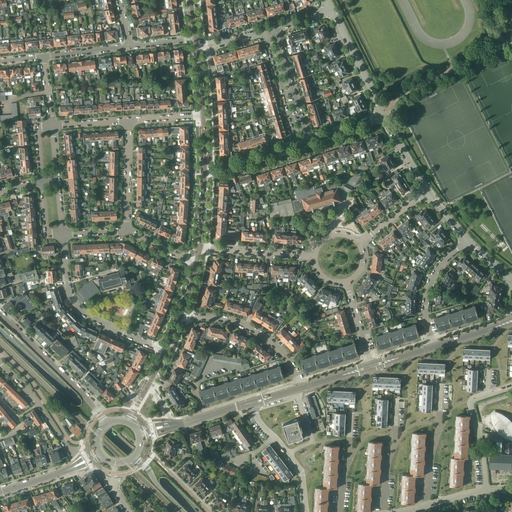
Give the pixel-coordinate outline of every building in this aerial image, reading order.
[(176,8),(176,5),(177,5),(176,2),(176,3),(176,0),(164,0),(165,7),(168,7),(168,9),(166,9),(159,9),(158,9),(154,10),(155,13),(163,12),(176,10),(176,8)] [(273,6),(272,6),(274,15),(278,14),(277,13),(280,12),(278,5),(276,0),(273,0),(275,3),(274,3),(275,4),(272,5),(273,6)] [(299,0),(297,1),(291,5),(287,7),(288,11),(297,7),(297,6),(300,5),(299,3),(301,2),(303,6),(308,3),(309,4),(314,2),(312,0),(299,0)] [(78,2),(76,3),(78,11),(87,9),(85,2),(78,4),(78,2)] [(271,16),(274,15),(272,6),(268,7),(267,2),(265,3),(268,16),(271,15),(271,16)] [(72,3),(65,5),(62,6),(64,18),(73,17),(73,12),(72,3)] [(263,3),(260,4),(261,7),(258,8),(261,19),(261,18),(264,17),(266,16),(263,3)] [(255,20),(261,19),(258,8),(257,5),(255,5),(256,8),(252,9),(255,20)] [(245,22),(247,22),(243,7),(241,8),(242,12),(239,13),(241,24),(242,23),(242,24),(245,23),(245,22)] [(248,10),(248,8),(245,8),(249,21),(252,20),(252,21),(255,20),(252,9),(248,10)] [(100,18),(109,16),(113,15),(113,12),(113,10),(112,10),(112,9),(105,11),(105,12),(102,12),(103,15),(100,15),(100,16),(99,16),(99,18),(100,18)] [(170,25),(179,24),(180,24),(178,12),(176,13),(176,10),(163,12),(163,14),(169,14),(170,25)] [(233,15),(229,16),(228,13),(226,14),(226,17),(227,17),(230,27),(232,26),(233,27),(236,26),(234,17),(233,15)] [(109,22),(110,23),(115,23),(114,21),(115,21),(115,20),(115,19),(115,18),(114,18),(113,15),(109,16),(100,18),(100,21),(107,20),(107,23),(109,22)] [(165,33),(168,33),(167,25),(164,26),(164,25),(163,25),(162,19),(159,19),(160,22),(161,34),(166,34),(165,33)] [(220,29),(229,27),(228,22),(225,22),(219,23),(210,24),(210,25),(209,25),(210,29),(212,30),(212,31),(217,31),(216,30),(220,29)] [(179,24),(170,25),(171,32),(176,32),(176,33),(179,32),(178,25),(179,24)] [(319,36),(329,31),(327,28),(326,29),(325,26),(322,28),(322,27),(322,26),(314,30),(316,34),(317,33),(319,36)] [(303,32),(301,32),(303,42),(309,40),(307,31),(306,31),(306,30),(303,31),(303,32)] [(323,42),(327,40),(327,39),(330,38),(330,37),(331,36),(329,31),(319,36),(314,39),(315,41),(319,39),(321,42),(323,42)] [(52,33),(52,36),(52,37),(53,36),(54,38),(53,38),(54,46),(56,46),(57,46),(58,47),(59,46),(60,46),(59,32),(54,33),(54,32),(52,32),(52,33)] [(298,44),(303,42),(301,32),(297,33),(295,34),(298,44)] [(298,44),(295,34),(294,34),(293,34),(291,35),(289,36),(289,35),(288,35),(293,53),(302,51),(301,50),(301,48),(299,49),(298,46),(298,44)] [(327,52),(328,54),(337,49),(336,47),(335,44),(334,44),(331,46),(330,45),(326,47),(327,48),(324,49),(326,51),(327,52)] [(249,47),(248,47),(250,55),(251,57),(254,56),(254,58),(257,57),(256,53),(254,46),(251,47),(250,46),(249,47)] [(169,51),(170,57),(172,57),(174,56),(182,55),(182,52),(183,52),(182,51),(182,50),(182,49),(174,50),(174,51),(171,51),(170,47),(169,47),(169,51)] [(245,59),(245,57),(243,49),(240,50),(239,49),(238,50),(237,51),(240,61),(241,60),(245,59)] [(324,56),(325,58),(329,56),(331,59),(332,59),(333,60),(337,58),(336,57),(340,55),(339,54),(340,54),(339,51),(338,52),(337,49),(328,54),(324,56)] [(304,58),(303,55),(302,55),(301,53),(294,55),(294,57),(293,57),(295,61),(304,58)] [(227,62),(225,54),(224,54),(222,54),(222,55),(219,56),(222,66),(222,65),(228,64),(227,62)] [(222,66),(219,56),(217,56),(215,56),(215,57),(214,57),(215,60),(214,60),(215,63),(218,72),(221,71),(222,73),(224,73),(224,72),(222,65),(222,66)] [(305,64),(304,62),(305,62),(304,58),(295,61),(296,67),(305,64)] [(75,62),(74,62),(75,70),(83,70),(82,61),(77,62),(77,61),(75,61),(75,62)] [(313,62),(311,62),(308,63),(305,64),(296,67),(298,72),(310,69),(309,65),(313,64),(313,62)] [(337,71),(346,67),(345,66),(346,66),(345,63),(344,64),(344,63),(343,62),(341,63),(341,62),(334,65),(337,71)] [(53,64),(54,73),(57,72),(58,81),(61,81),(61,77),(59,64),(56,64),(55,64),(54,64),(53,64)] [(334,81),(335,83),(339,82),(342,80),(340,78),(347,74),(346,73),(348,72),(348,71),(347,70),(348,70),(347,68),(346,68),(346,67),(337,71),(339,75),(335,77),(335,79),(334,81)] [(17,79),(20,79),(21,82),(24,82),(24,78),(22,78),(22,76),(23,76),(22,68),(19,68),(18,68),(17,68),(16,69),(17,79)] [(3,81),(7,81),(8,86),(11,85),(10,80),(9,80),(8,70),(6,70),(5,69),(3,70),(2,70),(3,81)] [(311,75),(310,69),(298,72),(299,76),(300,76),(300,78),(311,75)] [(258,77),(260,82),(270,80),(269,77),(269,76),(269,75),(268,75),(268,74),(260,76),(258,77)] [(344,82),(346,86),(341,88),(342,91),(354,84),(353,82),(354,82),(352,79),(351,79),(347,81),(347,80),(344,82)] [(260,82),(262,88),(271,85),(271,84),(271,83),(270,82),(270,80),(260,82)] [(310,83),(302,85),(303,87),(302,87),(303,91),(312,89),(310,83)] [(355,87),(354,84),(342,91),(343,93),(348,90),(350,94),(353,93),(353,92),(357,90),(358,89),(356,86),(355,87)] [(272,87),(271,86),(264,88),(265,91),(260,93),(261,95),(273,92),(272,89),(273,88),(272,87)] [(324,91),(325,97),(333,95),(330,89),(324,91)] [(261,97),(263,97),(264,98),(265,100),(275,97),(274,96),(275,96),(274,94),(273,92),(261,95),(261,97)] [(307,102),(317,99),(316,96),(320,95),(319,93),(306,97),(306,99),(307,102)] [(33,97),(35,117),(37,116),(38,117),(40,117),(40,116),(41,116),(42,116),(42,117),(42,113),(40,113),(40,106),(36,107),(35,101),(40,101),(40,96),(33,97)] [(352,104),(353,106),(363,101),(362,99),(361,96),(360,96),(356,98),(355,97),(352,99),(353,99),(352,99),(354,103),(352,104)] [(29,102),(30,103),(31,109),(26,109),(27,113),(28,113),(29,117),(30,118),(32,118),(32,117),(35,117),(33,97),(29,98),(29,102)] [(262,103),(265,102),(266,105),(267,105),(276,102),(277,102),(275,97),(265,100),(261,101),(262,103)] [(317,105),(316,102),(308,104),(308,105),(307,105),(308,108),(309,108),(310,110),(318,108),(320,107),(323,106),(329,104),(329,98),(325,99),(326,103),(317,105)] [(64,115),(67,115),(66,99),(63,99),(63,101),(64,101),(64,102),(63,103),(63,105),(64,105),(64,106),(59,107),(59,116),(61,116),(61,115),(62,115),(64,115)] [(187,102),(187,99),(186,99),(177,100),(174,100),(172,100),(173,108),(178,107),(184,107),(184,108),(186,107),(188,106),(188,105),(188,102),(187,102)] [(353,106),(346,109),(348,114),(350,113),(350,112),(354,110),(356,113),(359,112),(358,111),(362,110),(362,111),(367,109),(365,106),(366,106),(364,103),(363,101),(353,106)] [(276,102),(267,105),(267,108),(264,109),(265,112),(278,108),(277,105),(277,103),(276,103),(276,102)] [(319,113),(322,113),(321,109),(324,108),(323,106),(320,107),(318,108),(310,110),(310,112),(309,112),(310,116),(319,113)] [(334,108),(335,111),(332,112),(335,120),(336,120),(339,119),(341,119),(338,110),(338,107),(335,108),(335,107),(334,108)] [(278,108),(265,112),(266,114),(268,113),(269,116),(279,113),(280,112),(279,111),(279,110),(278,108)] [(346,116),(347,116),(344,108),(338,110),(341,119),(344,118),(346,117),(346,116)] [(268,124),(269,123),(281,120),(281,117),(281,115),(280,115),(280,114),(272,116),(273,120),(268,121),(268,124)] [(328,117),(326,117),(323,118),(313,121),(314,123),(313,124),(314,126),(315,127),(319,126),(322,125),(322,124),(324,124),(323,120),(328,119),(329,120),(330,122),(333,121),(331,116),(328,117)] [(162,136),(162,142),(165,142),(164,136),(171,135),(171,134),(171,128),(168,128),(167,128),(167,127),(164,128),(162,128),(162,136)] [(285,131),(277,133),(267,136),(269,141),(272,140),(271,139),(272,139),(273,137),(273,136),(278,135),(279,138),(280,138),(281,138),(282,137),(286,136),(286,135),(286,134),(285,133),(285,131)] [(76,140),(78,140),(78,138),(72,138),(72,134),(72,132),(68,133),(67,133),(67,135),(64,135),(64,136),(64,138),(65,141),(76,140)] [(251,137),(249,138),(249,140),(252,148),(252,147),(253,148),(254,147),(255,147),(257,146),(254,136),(253,132),(250,133),(251,137)] [(265,133),(259,134),(263,144),(265,143),(266,143),(267,143),(267,142),(268,142),(265,133)] [(254,136),(257,146),(258,146),(260,145),(263,144),(259,134),(257,134),(257,135),(254,136)] [(379,157),(383,155),(382,152),(380,153),(378,148),(382,147),(382,144),(383,143),(382,138),(380,139),(379,136),(378,136),(378,135),(375,136),(375,137),(372,138),(376,148),(379,157)] [(366,140),(369,149),(373,148),(373,149),(376,148),(372,138),(370,139),(370,138),(366,139),(367,140),(366,140)] [(244,142),(243,139),(241,140),(242,142),(238,144),(241,151),(242,151),(243,151),(244,150),(246,149),(244,142)] [(361,155),(367,153),(366,151),(363,141),(362,141),(359,142),(356,142),(361,155)] [(351,145),(355,159),(359,157),(360,160),(362,159),(361,155),(356,142),(354,143),(351,144),(351,145)] [(346,157),(352,155),(349,146),(348,146),(348,145),(345,146),(343,147),(346,157)] [(338,149),(337,150),(341,161),(345,160),(346,163),(348,162),(346,157),(343,147),(340,148),(338,149)] [(337,167),(335,161),(339,160),(335,150),(332,150),(332,151),(330,152),(335,167),(337,167)] [(333,168),(335,167),(330,152),(327,153),(327,152),(324,153),(324,154),(323,154),(327,166),(332,165),(333,168)] [(323,168),(322,166),(325,165),(322,155),(321,155),(321,154),(318,155),(318,156),(316,157),(320,167),(320,169),(323,168)] [(320,167),(316,157),(314,157),(314,156),(310,158),(313,167),(314,167),(314,169),(320,167)] [(380,161),(383,166),(392,161),(391,159),(391,158),(390,157),(389,156),(385,158),(384,158),(381,159),(382,160),(380,161)] [(307,160),(305,160),(308,169),(313,167),(310,158),(307,159),(307,160)] [(300,162),(299,162),(302,173),(308,171),(308,169),(305,160),(302,161),(299,161),(300,162)] [(393,163),(392,161),(383,166),(386,172),(388,171),(390,170),(390,171),(393,169),(392,169),(397,166),(396,166),(397,165),(396,163),(395,163),(394,162),(393,163)] [(295,175),(301,173),(297,163),(296,163),(293,163),(294,164),(291,165),(295,175)] [(7,169),(6,164),(3,165),(4,165),(7,178),(10,177),(12,177),(12,176),(13,176),(11,168),(7,169)] [(286,167),(288,174),(291,174),(293,180),(296,179),(295,175),(291,165),(289,166),(289,165),(286,166),(286,167)] [(18,175),(16,170),(22,169),(22,172),(27,172),(27,173),(31,172),(30,168),(30,166),(25,166),(16,167),(11,167),(14,176),(15,176),(17,176),(17,175),(18,175)] [(284,183),(282,177),(286,176),(283,168),(282,167),(279,168),(280,169),(277,170),(282,183),(282,184),(284,183)] [(282,183),(277,170),(275,170),(272,171),(271,171),(274,179),(276,178),(277,181),(278,180),(279,183),(282,183)] [(392,177),(394,181),(389,184),(391,187),(396,183),(403,178),(402,177),(403,176),(402,175),(403,175),(401,173),(400,173),(400,172),(399,173),(397,170),(395,171),(397,174),(392,177)] [(269,184),(272,183),(269,172),(268,172),(265,173),(263,174),(268,190),(271,189),(269,184)] [(317,188),(316,185),(295,192),(297,199),(291,201),(291,198),(270,204),(272,212),(279,211),(280,216),(287,215),(288,217),(295,215),(295,213),(304,210),(305,212),(313,210),(313,211),(314,211),(313,208),(333,202),(334,205),(335,205),(335,203),(341,201),(339,192),(345,190),(346,192),(353,190),(352,188),(361,185),(361,183),(363,182),(360,172),(349,178),(317,188)] [(247,182),(249,182),(253,180),(250,173),(249,173),(247,174),(245,175),(247,182)] [(258,184),(259,186),(264,185),(266,191),(268,190),(263,174),(261,175),(261,174),(258,175),(258,176),(257,176),(259,180),(257,181),(258,184)] [(247,182),(245,175),(242,176),(242,175),(240,176),(240,177),(239,177),(241,184),(242,184),(247,182)] [(399,189),(406,184),(405,182),(405,181),(404,179),(403,179),(403,178),(396,183),(399,189)] [(397,193),(401,191),(403,194),(404,194),(407,193),(407,192),(410,190),(410,189),(410,188),(409,187),(408,186),(406,184),(399,189),(398,189),(395,191),(397,193)] [(396,200),(397,199),(389,190),(386,192),(385,190),(383,192),(392,203),(394,202),(397,200),(396,200)] [(383,198),(381,200),(386,207),(387,207),(390,205),(389,205),(392,203),(383,192),(382,191),(380,192),(381,193),(380,193),(383,198)] [(250,199),(250,200),(250,208),(258,209),(260,209),(260,204),(259,204),(259,200),(250,199)] [(383,210),(378,203),(375,205),(370,199),(368,201),(369,202),(378,214),(380,212),(380,213),(383,211),(383,210)] [(371,208),(368,210),(368,211),(374,218),(377,216),(376,215),(378,214),(369,202),(367,204),(371,208)] [(368,210),(367,209),(365,211),(362,207),(360,209),(363,212),(364,214),(363,214),(369,221),(370,219),(371,220),(374,218),(368,211),(368,210)] [(34,209),(34,208),(26,209),(22,209),(22,213),(17,214),(17,216),(20,216),(34,214),(34,212),(34,211),(34,210),(34,209)] [(258,209),(250,208),(249,218),(258,219),(258,212),(259,212),(260,209),(258,209)] [(422,224),(431,217),(432,216),(430,214),(429,214),(426,210),(423,212),(423,211),(418,215),(417,213),(414,215),(417,219),(418,219),(422,224)] [(143,226),(146,218),(141,216),(142,214),(139,212),(137,217),(138,218),(137,220),(139,221),(138,223),(139,224),(143,226)] [(357,216),(354,219),(357,223),(359,221),(361,224),(362,223),(363,225),(364,224),(364,225),(367,223),(367,222),(369,221),(363,214),(359,218),(357,216)] [(431,217),(422,224),(426,230),(428,228),(429,228),(432,226),(432,225),(435,223),(436,223),(435,222),(436,222),(434,219),(433,219),(431,217)] [(146,218),(143,226),(145,227),(148,228),(152,221),(151,221),(146,218)] [(157,223),(157,222),(154,221),(155,219),(153,218),(152,221),(148,228),(151,229),(151,230),(152,231),(153,230),(154,231),(157,223)] [(163,227),(164,220),(160,219),(159,219),(158,224),(161,226),(158,233),(160,234),(162,235),(163,235),(166,228),(163,227)] [(406,223),(404,224),(413,236),(414,235),(411,231),(412,231),(414,229),(414,228),(413,226),(416,225),(412,220),(410,222),(409,220),(408,221),(408,220),(405,222),(406,223)] [(410,238),(413,236),(404,224),(402,226),(401,225),(399,227),(399,228),(403,234),(406,232),(410,238)] [(168,238),(171,231),(166,228),(163,235),(164,236),(165,237),(166,236),(168,238)] [(437,229),(430,235),(436,241),(436,242),(445,234),(443,232),(443,231),(442,230),(441,229),(438,231),(437,229)] [(296,235),(296,231),(294,231),(293,243),(295,243),(295,244),(299,244),(299,243),(299,241),(302,241),(302,237),(300,237),(300,235),(296,235)] [(400,243),(403,241),(398,234),(396,235),(394,232),(392,233),(391,233),(388,235),(395,244),(398,242),(400,243)] [(435,245),(440,241),(443,246),(447,243),(446,242),(449,239),(449,238),(449,237),(448,236),(447,236),(445,234),(436,242),(436,241),(434,243),(435,245)] [(391,248),(392,250),(394,249),(393,246),(395,245),(395,244),(388,235),(386,237),(386,238),(384,239),(391,248)] [(13,247),(11,242),(10,237),(9,236),(3,238),(7,248),(10,250),(13,249),(12,247),(13,247)] [(387,251),(391,248),(384,239),(382,241),(382,240),(379,242),(379,243),(378,244),(380,246),(381,246),(384,249),(387,251)] [(12,247),(13,249),(14,252),(15,256),(29,252),(29,247),(37,246),(37,245),(38,245),(37,243),(37,240),(25,241),(22,242),(22,244),(26,244),(27,248),(17,251),(16,248),(15,248),(15,246),(13,247),(12,247)] [(116,252),(116,254),(122,254),(122,252),(124,244),(121,243),(119,244),(118,243),(117,243),(116,244),(115,244),(116,252)] [(122,252),(122,254),(127,257),(128,254),(129,254),(132,247),(131,247),(131,246),(130,245),(129,246),(127,245),(127,244),(124,244),(122,252)] [(50,254),(54,254),(53,250),(55,250),(55,246),(53,246),(52,246),(52,245),(50,246),(47,246),(48,254),(48,259),(50,259),(50,254)] [(74,253),(80,253),(79,245),(77,245),(72,245),(72,253),(74,253)] [(128,254),(127,257),(126,260),(128,261),(130,255),(134,257),(137,250),(137,249),(135,248),(134,248),(132,247),(129,254),(128,254)] [(426,254),(433,260),(435,257),(435,256),(436,254),(427,248),(426,250),(428,251),(426,254)] [(137,266),(138,264),(144,253),(141,251),(140,250),(139,250),(138,250),(135,257),(138,259),(135,265),(137,266)] [(388,259),(382,258),(382,254),(378,254),(378,253),(375,252),(375,253),(374,253),(374,254),(374,253),(373,257),(374,257),(373,259),(382,260),(384,261),(387,261),(388,261),(388,259)] [(144,253),(138,264),(141,265),(142,262),(144,263),(145,262),(145,263),(146,262),(148,263),(149,261),(151,257),(149,256),(149,255),(148,255),(148,254),(147,254),(146,254),(144,253)] [(423,257),(419,254),(418,256),(429,264),(430,262),(431,263),(433,260),(426,254),(423,257)] [(429,264),(418,256),(417,256),(416,258),(417,258),(418,260),(416,262),(419,265),(421,267),(422,267),(425,269),(426,269),(428,266),(429,264)] [(151,268),(154,270),(159,260),(154,257),(153,258),(151,257),(149,261),(151,262),(150,263),(149,263),(148,266),(149,266),(147,269),(150,270),(151,268)] [(459,263),(465,268),(471,261),(469,259),(467,257),(466,257),(465,257),(466,257),(463,260),(461,259),(458,262),(459,263)] [(159,272),(160,269),(161,269),(164,262),(159,260),(154,270),(156,271),(156,272),(157,272),(155,275),(158,277),(160,273),(159,272)] [(473,263),(471,261),(465,268),(470,272),(476,266),(475,265),(476,265),(473,263)] [(259,273),(268,273),(268,270),(265,270),(265,265),(262,265),(262,264),(260,264),(260,265),(259,265),(259,273)] [(221,273),(222,267),(214,265),(213,268),(211,267),(210,271),(211,272),(212,271),(221,273)] [(473,275),(470,279),(471,281),(481,270),(479,268),(477,265),(476,266),(470,272),(473,275)] [(168,270),(163,268),(162,270),(165,271),(177,275),(178,272),(179,272),(179,270),(179,269),(175,268),(174,267),(173,267),(172,267),(171,267),(171,268),(169,267),(168,270)] [(289,275),(289,277),(289,280),(295,280),(299,270),(299,269),(296,269),(296,267),(295,267),(294,267),(293,267),(290,267),(289,275)] [(38,275),(35,269),(20,273),(23,283),(39,279),(38,278),(38,275)] [(115,285),(115,287),(122,285),(122,283),(125,282),(127,288),(131,287),(129,283),(134,282),(131,271),(127,272),(126,271),(124,272),(123,269),(118,270),(119,272),(113,274),(114,276),(114,279),(113,279),(115,285)] [(481,270),(471,281),(473,282),(476,278),(480,281),(486,275),(485,274),(486,274),(483,272),(481,270)] [(177,275),(165,271),(164,273),(167,274),(167,273),(169,274),(168,278),(176,280),(176,279),(177,278),(176,277),(177,275)] [(412,272),(411,277),(421,280),(422,276),(421,276),(422,274),(414,271),(413,273),(412,272)] [(446,274),(444,277),(452,282),(454,279),(455,279),(457,276),(453,273),(452,274),(450,273),(450,274),(448,272),(446,274)] [(101,291),(115,287),(115,285),(113,279),(114,279),(114,276),(113,274),(104,276),(104,278),(100,280),(100,281),(99,281),(99,283),(101,291)] [(304,284),(310,278),(308,276),(306,274),(306,275),(305,274),(304,275),(303,274),(299,278),(304,284)] [(375,287),(380,280),(377,278),(376,280),(370,275),(368,277),(366,279),(366,280),(375,287)] [(0,286),(9,284),(7,277),(5,277),(4,278),(1,279),(0,279),(0,286)] [(223,287),(223,284),(218,283),(218,279),(210,277),(210,278),(209,278),(209,280),(209,281),(209,283),(223,287)] [(419,283),(421,280),(411,277),(410,281),(411,281),(410,282),(418,285),(419,283)] [(448,288),(452,282),(444,277),(442,281),(441,283),(443,285),(446,287),(446,286),(448,288)] [(82,292),(87,298),(98,289),(94,284),(99,283),(99,281),(100,281),(100,280),(99,278),(92,280),(91,281),(89,283),(90,285),(82,292)] [(310,278),(304,284),(303,285),(301,287),(303,289),(306,285),(309,288),(314,283),(314,282),(312,280),(310,278)] [(375,287),(366,280),(366,281),(365,280),(364,282),(364,283),(362,285),(379,297),(380,295),(379,295),(378,295),(377,294),(377,293),(376,294),(375,293),(376,292),(373,290),(374,288),(375,287)] [(405,283),(408,284),(407,288),(408,289),(411,290),(412,290),(416,291),(417,291),(418,288),(417,287),(418,285),(410,282),(406,281),(405,283)] [(166,285),(165,289),(172,291),(173,290),(173,289),(173,288),(174,286),(161,282),(161,284),(163,285),(166,285)] [(489,291),(489,295),(489,296),(500,297),(501,296),(502,293),(501,293),(501,289),(498,288),(498,287),(494,286),(495,282),(491,282),(490,291),(489,291)] [(20,294),(24,293),(25,293),(26,293),(23,283),(17,285),(20,294)] [(81,303),(87,298),(82,292),(90,285),(89,283),(75,294),(81,303)] [(315,283),(314,283),(309,288),(307,290),(312,296),(315,293),(314,292),(319,287),(317,285),(317,284),(315,283)] [(379,297),(362,285),(361,287),(360,287),(359,289),(359,290),(360,291),(359,292),(362,295),(363,293),(365,295),(367,292),(370,294),(369,294),(373,297),(369,299),(370,302),(377,300),(379,297)] [(8,298),(11,296),(13,296),(11,286),(0,289),(0,297),(3,297),(7,296),(8,299),(8,298)] [(214,296),(216,290),(207,287),(207,290),(206,290),(205,292),(206,293),(214,296)] [(470,294),(477,297),(477,293),(479,290),(476,287),(473,290),(470,294)] [(164,290),(161,288),(159,294),(160,294),(170,298),(170,297),(171,297),(171,296),(171,295),(172,292),(164,290)] [(50,291),(50,290),(46,291),(47,294),(50,293),(51,297),(59,295),(59,294),(59,293),(59,292),(58,291),(57,289),(50,291)] [(317,296),(316,300),(324,303),(324,300),(328,291),(327,291),(328,290),(325,289),(325,290),(322,289),(321,291),(320,291),(319,294),(320,295),(319,297),(317,296)] [(329,304),(334,293),(331,292),(329,291),(328,291),(324,300),(327,301),(326,304),(329,305),(329,304)] [(436,298),(445,299),(446,293),(444,293),(444,292),(440,291),(440,292),(438,292),(437,294),(436,298)] [(34,304),(25,293),(24,293),(19,297),(18,297),(20,300),(29,311),(36,306),(34,304)] [(214,296),(206,293),(205,295),(204,295),(203,299),(204,299),(212,302),(214,296)] [(334,293),(329,304),(332,305),(333,301),(337,303),(337,301),(339,302),(341,298),(339,297),(339,295),(336,294),(334,293)] [(155,298),(168,303),(169,301),(169,300),(170,299),(170,298),(160,294),(158,297),(156,296),(155,298)] [(17,295),(13,299),(11,296),(8,298),(8,299),(6,300),(7,301),(6,302),(6,303),(3,305),(7,310),(20,300),(18,297),(19,297),(17,295)] [(59,295),(51,297),(53,303),(61,300),(60,298),(60,297),(60,295),(59,295)] [(489,296),(489,295),(484,295),(484,297),(490,298),(490,302),(499,303),(500,299),(499,299),(500,297),(489,296)] [(245,315),(248,316),(251,307),(254,308),(259,297),(256,296),(253,301),(251,300),(250,306),(245,305),(244,307),(242,314),(243,314),(243,315),(245,315)] [(231,311),(233,303),(230,302),(231,298),(228,297),(225,309),(227,310),(228,310),(229,311),(230,310),(231,311)] [(155,298),(155,299),(154,298),(154,299),(156,300),(154,304),(155,305),(155,304),(166,308),(167,308),(167,306),(168,303),(155,298)] [(445,299),(436,298),(435,302),(436,302),(435,304),(438,305),(441,306),(441,305),(444,306),(445,299)] [(53,303),(51,304),(49,304),(48,305),(47,305),(47,307),(52,306),(54,305),(55,309),(53,311),(54,312),(56,310),(56,311),(63,307),(63,306),(61,300),(53,303)] [(242,301),(240,300),(239,305),(236,312),(239,313),(239,314),(241,314),(242,314),(244,307),(241,306),(242,301)] [(257,321),(258,321),(262,315),(264,312),(259,310),(263,304),(258,301),(255,308),(258,310),(257,311),(256,311),(252,318),(255,320),(256,321),(257,321)] [(373,309),(371,305),(376,303),(375,301),(363,305),(364,308),(364,310),(365,310),(365,311),(373,309)] [(498,313),(498,311),(499,311),(499,307),(500,308),(500,304),(500,303),(499,303),(490,302),(488,314),(491,314),(492,312),(498,313)] [(237,304),(233,303),(231,311),(232,311),(233,312),(234,312),(236,312),(239,305),(237,304)] [(155,304),(155,305),(154,308),(152,307),(152,309),(157,311),(164,314),(165,311),(166,311),(166,310),(166,309),(166,308),(155,304)] [(461,310),(465,322),(469,321),(469,322),(474,320),(474,319),(479,318),(475,306),(473,306),(473,307),(463,310),(463,309),(461,310)] [(58,321),(60,319),(61,319),(62,317),(68,311),(63,307),(56,311),(60,315),(56,319),(58,321)] [(373,309),(365,311),(365,312),(365,314),(366,314),(367,317),(374,315),(374,314),(373,309)] [(344,310),(336,313),(338,318),(346,316),(345,316),(346,315),(345,313),(344,310)] [(461,323),(465,322),(461,310),(459,310),(460,311),(450,314),(450,313),(448,314),(451,326),(456,325),(456,326),(461,324),(461,323)] [(70,313),(68,311),(62,317),(66,321),(72,316),(71,315),(72,314),(70,313)] [(164,315),(156,312),(155,315),(153,314),(154,314),(148,311),(147,314),(148,314),(161,320),(162,318),(163,317),(164,316),(163,315),(164,315)] [(376,320),(378,320),(377,316),(380,316),(379,313),(374,314),(374,315),(367,317),(367,319),(367,320),(368,322),(368,323),(376,320)] [(153,320),(152,322),(159,325),(160,325),(161,323),(160,323),(161,320),(148,314),(147,314),(147,317),(150,318),(150,319),(153,320)] [(268,316),(267,318),(263,324),(265,326),(265,327),(267,327),(268,328),(274,317),(269,314),(268,316)] [(451,326),(448,314),(446,315),(437,318),(436,318),(434,318),(438,330),(442,329),(443,330),(448,328),(448,327),(451,326)] [(262,315),(258,321),(258,322),(260,323),(263,324),(267,318),(262,315)] [(31,321),(26,316),(25,316),(20,321),(26,326),(31,321)] [(66,321),(65,323),(67,325),(66,327),(66,328),(67,329),(76,320),(74,318),(74,317),(73,316),(72,316),(66,321)] [(277,330),(284,320),(279,316),(277,319),(274,317),(268,328),(269,328),(269,329),(270,329),(271,329),(273,331),(274,329),(277,330)] [(76,331),(81,325),(76,320),(67,329),(68,331),(72,327),(76,331)] [(378,327),(383,325),(382,322),(377,324),(376,320),(368,323),(369,323),(368,324),(369,325),(369,326),(370,328),(378,326),(378,327)] [(42,326),(37,321),(31,327),(33,329),(33,330),(35,332),(42,326)] [(47,329),(49,326),(52,324),(50,322),(44,328),(42,326),(35,332),(38,335),(38,334),(40,336),(46,330),(47,329)] [(151,326),(148,325),(145,323),(144,325),(150,328),(157,331),(158,328),(159,328),(159,327),(159,326),(159,325),(152,322),(151,326)] [(402,328),(406,340),(410,339),(410,340),(415,338),(420,336),(416,326),(417,326),(416,325),(416,324),(414,325),(404,328),(402,328)] [(81,325),(76,331),(77,332),(81,334),(81,335),(83,336),(84,335),(87,327),(81,325)] [(87,327),(84,335),(89,337),(92,330),(92,329),(90,328),(87,327)] [(214,336),(216,328),(215,328),(214,328),(213,327),(212,328),(210,327),(209,329),(206,328),(205,338),(209,339),(211,338),(211,336),(214,336)] [(150,328),(148,333),(149,334),(150,334),(151,334),(155,336),(155,335),(156,335),(156,334),(156,333),(157,331),(150,328)] [(190,335),(197,338),(199,335),(200,336),(201,333),(195,330),(195,329),(193,328),(191,332),(190,332),(189,334),(190,335)] [(281,338),(287,333),(283,328),(277,334),(279,336),(279,337),(280,338),(281,338)] [(349,328),(342,330),(343,334),(338,335),(339,337),(351,334),(350,331),(350,330),(350,329),(349,328)] [(389,332),(392,344),(396,343),(397,344),(402,342),(406,340),(402,328),(400,329),(400,330),(391,333),(391,332),(389,332)] [(41,338),(44,341),(50,334),(46,330),(40,336),(42,338),(41,338)] [(92,330),(89,337),(95,340),(98,332),(95,331),(95,330),(94,330),(93,330),(92,330)] [(233,334),(231,333),(229,339),(230,339),(229,342),(235,345),(236,342),(240,335),(239,334),(237,333),(234,332),(233,334)] [(383,348),(384,348),(388,347),(388,346),(392,344),(389,332),(387,333),(387,334),(377,337),(377,336),(375,336),(379,349),(383,347),(383,348)] [(90,350),(93,349),(104,354),(107,346),(110,347),(113,339),(99,333),(96,341),(95,342),(92,343),(89,344),(90,350)] [(287,333),(281,338),(282,339),(282,340),(283,341),(285,343),(291,337),(287,333)] [(50,334),(44,341),(46,343),(47,343),(49,344),(55,338),(54,337),(50,334)] [(188,340),(187,341),(195,344),(197,338),(190,335),(189,338),(188,338),(187,340),(188,340)] [(240,335),(236,342),(240,344),(242,345),(245,337),(242,336),(242,335),(241,335),(240,335)] [(243,351),(245,352),(251,340),(248,339),(248,338),(246,337),(246,338),(245,337),(242,345),(245,346),(243,351)] [(289,347),(295,342),(291,337),(285,343),(287,345),(288,347),(289,347)] [(65,354),(69,350),(57,339),(53,343),(52,344),(50,346),(50,347),(61,357),(62,357),(64,355),(65,354)] [(119,342),(113,339),(110,347),(114,348),(115,349),(119,342)] [(192,350),(195,344),(187,341),(187,342),(186,341),(185,344),(186,344),(185,347),(192,350)] [(298,344),(295,342),(289,347),(290,348),(291,349),(292,349),(294,352),(295,350),(297,352),(305,344),(301,341),(298,344)] [(119,342),(115,349),(117,350),(116,351),(121,353),(122,351),(124,352),(125,349),(124,348),(125,345),(124,345),(124,344),(119,342)] [(251,349),(256,353),(261,347),(260,347),(260,346),(259,345),(256,343),(255,345),(253,343),(250,347),(252,349),(251,349)] [(355,344),(355,343),(353,343),(353,344),(343,347),(343,346),(341,347),(345,359),(349,358),(349,359),(354,357),(354,356),(359,355),(356,345),(355,344)] [(260,357),(266,351),(263,349),(262,348),(261,347),(256,353),(254,355),(259,360),(261,357),(260,357)] [(341,360),(345,359),(341,347),(339,348),(340,348),(330,351),(328,351),(332,363),(336,362),(336,363),(341,361),(341,360)] [(136,353),(129,349),(127,352),(134,355),(144,360),(145,357),(146,357),(146,356),(146,355),(146,354),(142,352),(142,351),(141,351),(140,351),(137,350),(136,353)] [(68,363),(77,354),(72,350),(64,359),(66,361),(66,362),(67,363),(68,363)] [(266,352),(266,351),(260,357),(261,357),(267,363),(273,360),(269,357),(270,355),(268,353),(268,352),(267,352),(266,352)] [(332,363),(328,351),(326,352),(326,353),(316,356),(316,355),(314,355),(318,367),(322,366),(323,367),(325,366),(328,366),(327,365),(332,363)] [(187,361),(190,363),(193,357),(183,352),(181,355),(179,357),(180,358),(187,361)] [(79,361),(81,359),(77,354),(68,363),(69,364),(69,365),(70,366),(71,366),(72,368),(79,361)] [(134,355),(131,360),(134,361),(141,365),(142,364),(143,363),(143,362),(144,360),(134,355)] [(314,369),(318,367),(314,355),(313,356),(313,357),(303,360),(303,359),(301,359),(301,360),(304,372),(309,370),(309,371),(314,370),(314,369)] [(187,361),(180,358),(180,359),(179,358),(178,361),(179,361),(177,364),(185,368),(187,361)] [(77,372),(83,365),(79,361),(72,368),(74,369),(74,370),(76,371),(77,372)] [(141,365),(134,361),(131,367),(139,370),(140,368),(141,367),(141,366),(141,365)] [(83,365),(77,372),(77,373),(78,374),(79,374),(81,376),(87,369),(83,365)] [(202,368),(197,366),(195,365),(191,374),(198,377),(202,368)] [(268,369),(267,370),(270,382),(275,381),(275,382),(280,380),(280,379),(284,378),(280,366),(278,366),(278,367),(269,370),(268,369)] [(138,372),(131,367),(128,372),(135,377),(135,376),(136,376),(136,375),(136,374),(138,372)] [(172,375),(180,379),(181,376),(184,377),(184,376),(187,378),(189,373),(183,370),(182,373),(175,369),(173,372),(172,374),(172,375)] [(266,383),(270,382),(267,370),(265,371),(265,372),(255,374),(253,374),(257,386),(261,385),(261,386),(267,384),(266,383)] [(84,383),(92,374),(89,371),(88,372),(81,380),(84,383)] [(134,377),(135,377),(128,372),(125,377),(131,382),(133,379),(134,379),(134,378),(134,377)] [(87,386),(96,377),(92,374),(84,383),(87,386)] [(252,376),(242,379),(242,378),(240,378),(244,391),(248,389),(248,390),(253,388),(257,386),(253,374),(251,375),(252,376)] [(182,387),(183,385),(180,384),(180,383),(178,382),(180,379),(172,375),(172,376),(171,375),(170,378),(169,381),(178,385),(182,387)] [(87,386),(91,389),(101,379),(100,378),(98,380),(96,377),(87,386)] [(125,377),(121,382),(128,386),(129,386),(130,385),(130,384),(131,382),(125,377)] [(240,392),(244,391),(240,378),(238,379),(238,380),(234,381),(231,382),(229,383),(228,382),(226,382),(230,395),(234,393),(235,394),(240,393),(240,392)] [(101,382),(103,380),(101,379),(91,389),(94,393),(102,384),(101,382)] [(119,390),(123,387),(118,381),(115,384),(119,390)] [(5,382),(2,386),(7,391),(11,387),(5,382)] [(213,387),(217,399),(221,398),(226,397),(226,396),(230,395),(226,382),(225,383),(225,384),(215,387),(215,386),(213,387)] [(108,385),(107,384),(104,386),(102,384),(94,393),(98,396),(108,385)] [(173,402),(173,403),(180,398),(184,396),(181,391),(182,391),(182,390),(181,389),(182,387),(178,385),(177,387),(177,388),(175,390),(173,387),(172,387),(171,385),(167,388),(168,390),(166,391),(166,392),(166,393),(167,394),(168,394),(171,400),(171,401),(172,402),(173,402)] [(11,387),(7,391),(12,396),(16,393),(11,387)] [(213,400),(217,399),(213,387),(211,387),(212,388),(202,391),(202,390),(199,391),(203,403),(208,402),(213,401),(213,400)] [(115,396),(106,388),(100,394),(103,397),(104,397),(107,400),(108,401),(109,401),(110,401),(110,400),(111,399),(112,399),(113,399),(114,398),(114,397),(115,396)] [(16,393),(12,396),(15,398),(18,402),(22,398),(16,393)] [(184,404),(182,401),(190,396),(187,394),(184,396),(180,398),(173,403),(175,405),(175,406),(175,407),(176,408),(177,408),(178,407),(180,410),(184,407),(183,404),(184,404)] [(321,416),(320,411),(315,396),(311,397),(310,395),(305,397),(312,419),(321,416)] [(22,398),(18,402),(24,407),(27,403),(22,398)] [(31,415),(33,419),(38,416),(34,410),(25,415),(26,417),(29,416),(31,415)] [(2,417),(0,418),(0,422),(0,423),(4,419),(7,422),(11,419),(6,413),(2,417)] [(490,456),(489,466),(490,466),(490,468),(511,468),(511,423),(511,422),(510,421),(509,420),(508,420),(507,419),(506,418),(505,417),(504,417),(503,416),(502,415),(501,415),(500,415),(499,414),(497,414),(496,413),(495,413),(492,416),(492,417),(492,418),(492,419),(492,420),(493,421),(493,422),(493,423),(494,423),(494,424),(494,425),(495,426),(495,427),(496,427),(496,428),(497,429),(497,430),(498,430),(498,431),(499,432),(500,432),(500,433),(501,434),(502,434),(502,435),(503,435),(504,436),(504,437),(505,437),(506,437),(506,440),(506,442),(505,454),(491,454),(491,456),(490,456)] [(456,430),(468,430),(467,430),(467,428),(468,428),(469,420),(469,421),(470,416),(469,416),(465,416),(461,415),(461,416),(457,415),(457,420),(457,425),(456,425),(456,430)] [(38,416),(33,419),(25,424),(27,426),(35,421),(37,425),(42,423),(38,416)] [(75,426),(72,423),(73,422),(68,417),(65,419),(69,426),(71,425),(74,427),(70,430),(76,435),(77,437),(81,433),(79,431),(81,430),(76,425),(75,426)] [(289,442),(308,436),(302,418),(283,424),(289,442)] [(11,419),(7,422),(12,428),(16,425),(11,419)] [(234,430),(241,424),(238,420),(233,423),(232,421),(225,423),(226,425),(229,429),(232,427),(234,430)] [(45,422),(41,425),(44,431),(49,429),(45,422)] [(241,424),(234,430),(237,434),(244,429),(241,424)] [(218,435),(220,434),(221,438),(225,437),(224,433),(223,433),(220,425),(215,426),(218,435)] [(218,435),(215,426),(210,428),(213,439),(218,437),(218,435)] [(237,434),(240,439),(248,433),(244,429),(237,434)] [(456,439),(456,444),(468,444),(467,444),(467,442),(468,442),(468,434),(469,434),(469,430),(468,430),(456,430),(456,434),(457,434),(456,439)] [(202,431),(196,433),(201,449),(203,448),(201,440),(205,439),(202,431)] [(198,450),(201,449),(196,433),(190,435),(192,443),(196,442),(198,450)] [(243,443),(251,438),(248,433),(240,439),(243,443)] [(413,443),(412,447),(424,448),(424,447),(423,447),(424,446),(425,446),(425,438),(426,438),(426,434),(425,434),(425,433),(421,433),(417,433),(413,433),(413,437),(413,443)] [(15,436),(10,438),(13,444),(13,445),(18,442),(15,436)] [(10,438),(4,440),(7,447),(8,446),(13,444),(10,438)] [(254,442),(251,438),(243,443),(246,447),(244,448),(247,451),(253,447),(251,444),(254,442)] [(169,441),(167,448),(183,452),(183,454),(185,455),(186,453),(185,453),(186,449),(182,448),(182,449),(179,449),(181,444),(176,443),(177,441),(173,440),(172,442),(169,441)] [(369,451),(369,456),(380,456),(380,455),(381,455),(381,447),(382,447),(382,443),(381,443),(381,442),(377,442),(374,442),(373,442),(369,442),(369,446),(370,446),(369,451)] [(455,453),(455,458),(464,458),(466,458),(466,459),(467,459),(467,458),(466,458),(466,456),(467,456),(468,448),(468,444),(456,444),(455,448),(456,448),(456,453),(455,453)] [(52,448),(56,461),(61,460),(58,448),(55,449),(54,445),(50,446),(51,449),(52,448)] [(267,447),(262,451),(265,455),(273,449),(270,445),(267,447)] [(326,455),(326,460),(338,460),(337,460),(337,459),(338,459),(338,451),(339,451),(339,446),(338,446),(334,446),(331,446),(326,445),(326,450),(327,450),(326,455)] [(37,450),(42,466),(47,464),(44,455),(42,455),(40,450),(41,449),(40,446),(36,447),(37,450)] [(424,448),(412,447),(412,451),(413,451),(412,457),(412,461),(424,461),(423,461),(423,460),(424,460),(424,452),(425,452),(425,448),(424,448)] [(52,463),(56,461),(52,448),(51,449),(48,450),(52,463)] [(167,448),(165,454),(169,455),(169,457),(172,458),(173,456),(174,456),(175,452),(178,453),(181,454),(183,454),(183,452),(167,448)] [(273,449),(265,455),(269,459),(269,460),(277,453),(273,449)] [(183,454),(182,458),(185,461),(188,458),(192,455),(191,455),(191,454),(186,453),(185,455),(183,454)] [(269,459),(267,461),(271,465),(280,458),(277,453),(269,460),(269,459)] [(25,454),(23,455),(24,458),(29,470),(33,468),(30,460),(29,458),(27,459),(26,456),(25,454)] [(0,467),(3,478),(4,478),(6,478),(6,477),(8,477),(5,467),(3,468),(1,461),(1,459),(0,456),(0,467)] [(368,465),(368,470),(380,470),(379,470),(379,469),(380,469),(380,461),(381,461),(381,457),(380,456),(369,456),(368,460),(369,460),(369,465),(368,465)] [(464,463),(464,458),(455,458),(452,457),(451,462),(452,462),(452,467),(451,467),(451,472),(463,472),(462,472),(462,470),(463,470),(463,463),(464,463)] [(14,458),(12,458),(17,472),(18,473),(22,472),(18,460),(16,461),(14,458)] [(24,458),(20,459),(21,461),(20,461),(24,471),(29,470),(24,458)] [(187,464),(181,471),(183,473),(182,473),(185,476),(192,469),(191,469),(192,468),(191,467),(192,465),(191,465),(193,463),(188,458),(185,461),(187,464)] [(280,458),(271,465),(274,469),(283,462),(280,458)] [(338,460),(326,460),(325,464),(326,464),(326,469),(325,469),(325,474),(337,474),(336,474),(336,473),(337,473),(337,465),(338,465),(338,460)] [(221,469),(223,467),(225,466),(224,464),(223,463),(220,464),(218,461),(215,464),(221,469)] [(411,475),(416,475),(416,476),(419,476),(422,476),(423,476),(423,475),(422,475),(422,474),(423,474),(424,466),(424,462),(424,461),(412,461),(412,465),(412,471),(411,471),(411,475)] [(283,462),(274,469),(277,474),(287,466),(283,462)] [(230,469),(232,467),(229,465),(223,467),(222,469),(225,471),(225,472),(225,473),(226,474),(227,473),(227,474),(230,469)] [(287,466),(277,474),(280,478),(290,471),(287,466)] [(192,469),(185,476),(188,479),(189,478),(191,480),(198,473),(200,474),(203,471),(199,468),(197,470),(195,467),(193,470),(192,469)] [(367,479),(367,484),(372,484),(375,485),(375,484),(378,485),(379,485),(379,484),(378,484),(378,483),(379,483),(380,475),(381,471),(380,470),(368,470),(368,474),(368,479),(367,479)] [(290,471),(280,478),(284,483),(285,481),(287,483),(289,481),(288,480),(294,475),(290,471)] [(463,472),(451,472),(451,476),(451,481),(450,481),(450,486),(455,486),(458,486),(461,486),(461,487),(462,487),(462,486),(461,486),(461,484),(462,484),(463,477),(464,472),(463,472)] [(95,476),(96,476),(94,473),(92,473),(89,474),(88,474),(89,475),(87,476),(86,476),(78,482),(81,487),(89,482),(88,480),(92,478),(93,478),(95,476)] [(337,474),(325,474),(325,478),(325,483),(324,483),(324,488),(329,488),(332,488),(335,488),(335,489),(336,489),(336,488),(335,488),(335,486),(336,487),(337,479),(338,474),(337,474)] [(403,484),(402,489),(414,489),(413,489),(414,488),(415,488),(415,480),(416,480),(416,475),(411,475),(407,475),(403,475),(403,479),(403,484)] [(96,476),(95,476),(93,478),(92,478),(88,480),(89,482),(92,486),(99,481),(96,476)] [(196,486),(201,490),(213,478),(212,476),(209,479),(207,481),(205,483),(202,480),(196,486)] [(211,480),(201,490),(205,495),(211,489),(209,487),(210,485),(210,486),(212,484),(211,483),(213,481),(211,480)] [(99,482),(92,487),(95,492),(102,487),(99,482)] [(67,485),(70,493),(77,490),(75,485),(74,485),(73,483),(67,485)] [(359,498),(370,498),(370,496),(371,496),(371,489),(372,489),(372,484),(367,484),(364,483),(364,484),(359,483),(359,488),(360,488),(359,493),(359,498)] [(70,493),(67,485),(60,487),(63,495),(70,493)] [(316,502),(327,503),(327,502),(327,501),(328,501),(328,493),(329,493),(329,488),(324,488),(321,487),(320,488),(316,487),(316,492),(317,492),(316,497),(316,502)] [(95,499),(95,500),(106,493),(103,488),(93,494),(92,494),(90,495),(93,501),(95,499)] [(50,492),(52,499),(55,506),(57,506),(58,508),(59,510),(61,509),(55,499),(58,497),(56,489),(50,491),(50,492)] [(414,489),(402,489),(402,493),(403,493),(403,498),(402,498),(402,503),(406,503),(409,504),(409,503),(412,504),(414,504),(414,503),(413,503),(413,502),(414,502),(414,494),(415,494),(415,490),(414,489)] [(223,497),(220,495),(218,494),(219,492),(216,491),(214,496),(216,497),(214,502),(217,503),(216,504),(219,505),(223,497)] [(228,496),(224,495),(223,497),(219,505),(223,507),(223,506),(226,507),(229,500),(232,495),(231,495),(232,494),(230,493),(229,494),(228,496)] [(103,504),(111,499),(107,494),(96,501),(98,503),(100,501),(102,505),(103,504)] [(41,503),(39,496),(33,497),(35,505),(41,503)] [(289,504),(284,504),(285,507),(284,511),(291,511),(292,506),(295,505),(294,496),(291,496),(291,501),(288,501),(289,504)] [(233,507),(233,510),(235,511),(238,511),(239,511),(241,511),(244,499),(242,498),(241,500),(240,501),(240,503),(235,503),(234,507),(233,507)] [(274,506),(274,508),(278,508),(278,511),(284,511),(285,507),(284,504),(281,504),(280,504),(280,501),(278,501),(278,498),(274,498),(274,506)] [(370,498),(359,498),(358,502),(359,502),(359,507),(358,507),(358,511),(360,511),(369,511),(370,511),(369,511),(369,510),(370,510),(370,503),(371,503),(371,498),(370,498)] [(22,501),(24,511),(27,511),(26,509),(30,508),(27,499),(22,501)] [(114,505),(111,499),(103,504),(105,507),(102,509),(103,511),(110,507),(114,505)] [(244,499),(241,511),(247,511),(248,510),(249,510),(250,507),(249,507),(249,505),(246,505),(247,501),(246,501),(247,499),(244,499)] [(256,508),(256,511),(257,511),(256,511),(263,511),(264,500),(262,500),(262,501),(261,504),(260,506),(257,506),(257,508),(256,508)] [(16,503),(18,511),(22,510),(22,511),(24,511),(22,501),(16,503)] [(327,503),(316,502),(315,507),(316,507),(315,511),(327,511),(327,507),(328,507),(328,503),(327,503)] [(10,505),(12,511),(16,511),(18,511),(16,503),(10,505)]
